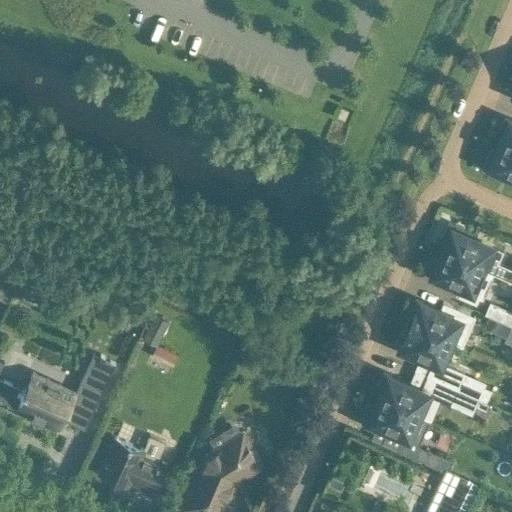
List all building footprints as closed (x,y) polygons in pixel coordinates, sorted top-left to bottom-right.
[(511,148),(511,121),(505,118),(499,133),(503,134),(499,143),(511,148)] [(511,175),(511,148),(499,143),(496,151),(492,150),(484,168),(498,174),(500,170),(511,175)] [(449,222),(441,241),(445,242),(442,251),(482,268),(511,281),(511,268),(498,262),(500,258),(503,251),(492,246),(462,233),(463,228),(449,222)] [(472,291),(482,268),(442,251),(438,259),(434,258),(428,272),(472,291)] [(491,303),(511,308),(511,283),(497,280),(491,303)] [(415,299),(405,322),(450,342),(462,347),(476,316),(443,303),(440,310),(415,299)] [(511,325),(511,322),(511,312),(494,304),(489,315),(511,325)] [(155,315),(143,336),(157,344),(169,322),(155,315)] [(511,325),(489,315),(484,326),(506,336),(511,325)] [(405,322),(396,345),(423,357),(417,371),(457,388),(479,398),(487,402),(492,390),(484,387),(464,378),(465,375),(440,364),(450,342),(405,322)] [(0,398),(32,414),(30,416),(43,422),(44,419),(60,427),(63,419),(85,429),(86,425),(98,401),(115,364),(105,359),(106,357),(101,354),(100,356),(93,353),(76,391),(49,378),(34,371),(25,390),(0,378),(0,372),(0,373),(5,362),(0,359),(0,398)] [(384,373),(377,387),(382,389),(378,398),(418,415),(427,394),(450,404),(452,399),(474,409),(476,406),(487,411),(490,403),(487,402),(479,398),(457,388),(417,371),(411,385),(384,373)] [(370,404),(362,423),(376,429),(378,425),(408,438),(418,415),(378,398),(374,406),(370,404)] [(184,409),(178,422),(188,426),(194,413),(184,409)] [(263,464),(243,431),(205,454),(182,507),(192,511),(221,511),(236,481),(263,464)] [(99,471),(117,479),(118,475),(154,491),(166,463),(157,459),(165,441),(149,434),(143,449),(111,434),(103,451),(107,453),(99,471)] [(447,471),(452,460),(430,451),(425,462),(447,471)]
